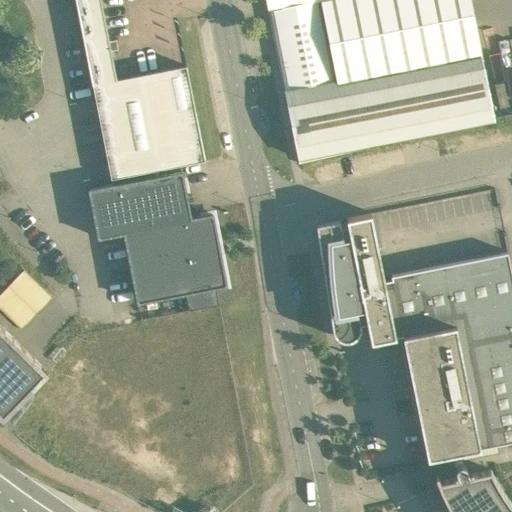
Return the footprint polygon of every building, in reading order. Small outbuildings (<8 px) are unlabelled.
[(75,0),(103,143),(108,164),(110,179),(204,160),(186,65),(117,79),(111,51),(117,50),(115,39),(109,41),(101,0),(75,0)] [(469,0),(266,0),(284,90),(481,52),(469,0)] [(298,163),(299,163),(402,139),(401,136),(494,118),(481,52),(284,90),(298,163)] [(184,292),(188,310),(218,304),(215,287),(225,284),(211,213),(190,217),(181,171),(88,189),(97,237),(123,232),(137,302),(184,292)] [(478,210),(497,207),(494,191),(475,193),(478,210)] [(458,343),(511,332),(511,278),(506,251),(390,275),(391,278),(384,280),(370,212),(369,213),(345,217),(347,223),(340,225),(338,219),(315,224),(332,330),(332,331),(334,334),(336,336),(339,338),(342,339),(344,340),(347,340),(350,339),(353,338),(355,336),(357,334),(358,331),(359,330),(359,327),(360,325),(359,323),(359,322),(366,321),(370,341),(402,335),(454,325),(458,343)] [(45,291),(22,269),(0,291),(0,309),(20,329),(51,297),(45,291)] [(402,335),(427,458),(511,440),(511,332),(458,343),(454,325),(402,335)] [(0,326),(0,411),(2,413),(44,369),(0,326)] [(511,511),(511,505),(510,503),(503,493),(495,479),(490,469),(489,469),(468,474),(465,467),(464,466),(463,465),(462,464),(460,464),(459,464),(458,465),(457,465),(457,466),(456,466),(455,467),(455,469),(455,471),(457,476),(439,480),(437,475),(434,475),(440,488),(447,503),(451,511),(511,511)]
